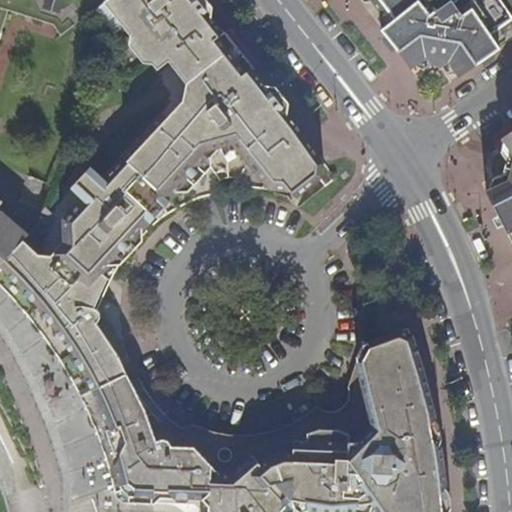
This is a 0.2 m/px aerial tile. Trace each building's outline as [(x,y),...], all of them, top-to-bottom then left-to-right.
[(72,188),(82,198),(63,219),(64,242),(55,252),(60,258),(57,261),(56,270),(47,270),(44,257),(46,257),(38,255),(23,241),(1,265),(13,277),(32,297),(43,310),(65,341),(78,363),(90,383),(123,367),(118,357),(95,324),(101,321),(103,313),(98,310),(93,307),(111,271),(122,254),(151,224),(167,212),(175,205),(190,199),(198,195),(213,191),(220,182),(233,179),(243,184),(262,186),(273,187),(293,193),(296,198),(321,179),(324,165),(310,145),(278,103),(262,115),(258,109),(265,104),(268,90),(230,42),(205,10),(187,25),(178,15),(190,6),(185,0),(106,0),(104,2),(130,36),(128,46),(143,65),(153,65),(156,70),(168,61),(186,84),(183,102),(167,120),(160,114),(102,177),(92,167),(72,188)] [(187,25),(205,10),(196,0),(185,0),(190,6),(178,15),(187,25)] [(368,0),(388,24),(380,31),(411,71),(424,59),(438,60),(440,39),(450,40),(448,61),(460,78),(501,49),(494,40),(465,0),(368,0)] [(511,19),(497,0),(465,0),(494,40),(511,28),(511,19)] [(511,0),(497,0),(511,19),(511,0)] [(0,8),(0,36),(10,12),(0,8)] [(440,39),(438,60),(443,61),(448,61),(450,40),(440,39)] [(262,115),(278,103),(269,91),(268,90),(265,104),(258,109),(262,115)] [(511,130),(500,139),(501,141),(511,133),(511,130)] [(511,133),(501,141),(511,155),(511,161),(510,169),(511,169),(511,182),(507,181),(493,195),(505,235),(511,232),(511,133)] [(0,264),(1,265),(23,241),(23,240),(26,238),(0,213),(0,210),(6,205),(0,200),(0,264)] [(52,255),(46,257),(44,257),(47,270),(56,270),(57,261),(60,258),(55,252),(52,255)] [(1,265),(0,265),(0,286),(23,311),(31,320),(48,343),(66,370),(76,389),(90,383),(78,363),(65,341),(43,310),(32,297),(13,277),(1,265)] [(301,489),(305,504),(305,511),(353,511),(354,511),(359,500),(360,485),(374,486),(374,502),(379,511),(446,511),(446,498),(442,474),(437,438),(426,391),(418,361),(408,329),(361,345),(356,362),(348,385),(349,395),(348,401),(344,405),(340,409),(333,412),(328,412),(320,410),(311,418),(304,423),(288,432),(288,458),(303,472),(301,489)] [(90,383),(76,389),(84,402),(97,396),(130,381),(123,367),(90,383)] [(209,497),(208,511),(281,511),(261,487),(263,462),(255,455),(233,475),(211,475),(211,466),(204,455),(198,455),(198,438),(182,429),(166,415),(160,421),(154,414),(147,416),(130,381),(97,396),(108,420),(119,450),(123,476),(136,494),(153,495),(209,497)] [(97,396),(84,402),(100,441),(110,471),(114,488),(131,503),(154,505),(153,495),(136,494),(123,476),(119,450),(108,420),(97,396)] [(196,426),(186,428),(197,432),(205,436),(215,438),(226,441),(243,442),(256,441),(267,438),(278,436),(288,432),(304,423),(311,418),(320,410),(317,407),(301,418),(289,425),(276,430),(264,433),(251,434),(235,434),(212,432),(196,426)] [(166,414),(166,415),(182,429),(198,438),(198,455),(204,455),(211,466),(211,475),(233,475),(255,455),(263,462),(261,487),(281,511),(292,501),(305,504),(301,489),(303,472),(288,458),(288,432),(278,436),(267,438),(256,441),(243,442),(226,441),(215,438),(205,436),(197,432),(186,428),(179,423),(166,414)] [(360,485),(359,500),(374,502),(374,486),(360,485)]
